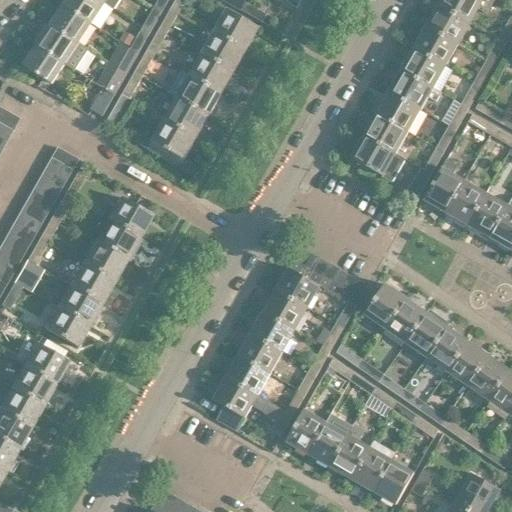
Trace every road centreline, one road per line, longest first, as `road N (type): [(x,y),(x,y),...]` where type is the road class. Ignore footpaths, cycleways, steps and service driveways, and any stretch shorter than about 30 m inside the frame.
road 1 (residential): [(140,435),(295,161)]
road 2 (residential): [(295,161),(385,0)]
road 3 (residential): [(409,222),(295,161)]
